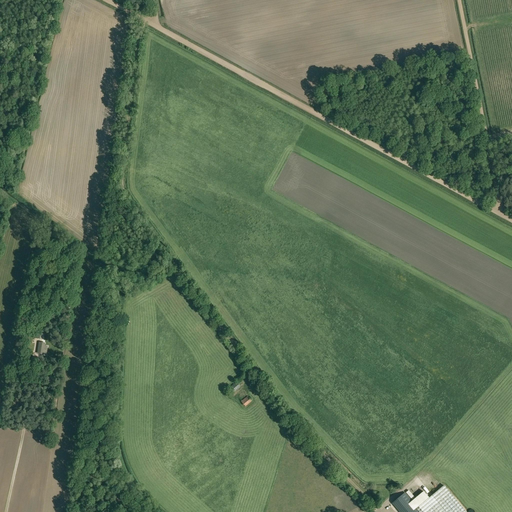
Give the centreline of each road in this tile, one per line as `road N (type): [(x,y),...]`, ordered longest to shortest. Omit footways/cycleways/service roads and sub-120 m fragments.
road 1 (track): [(140,17),(123,190),(281,409),(352,483)]
road 2 (track): [(145,20),(502,212)]
road 3 (track): [(459,0),(502,212)]
